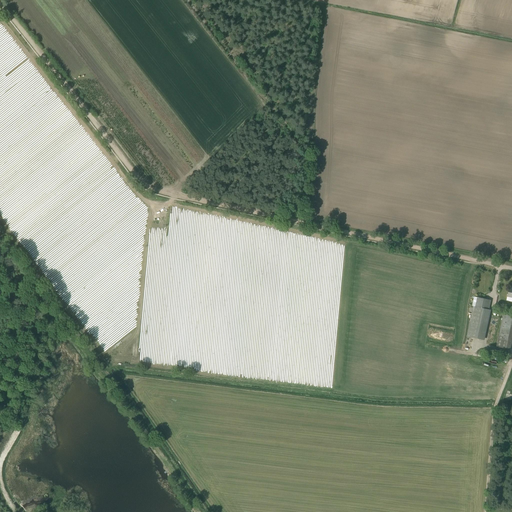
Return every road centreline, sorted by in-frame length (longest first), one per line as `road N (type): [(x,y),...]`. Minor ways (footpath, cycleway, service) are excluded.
road 1 (track): [(481,261),(143,183),(0,2)]
road 2 (track): [(190,0),(303,143),(320,11),(292,0)]
